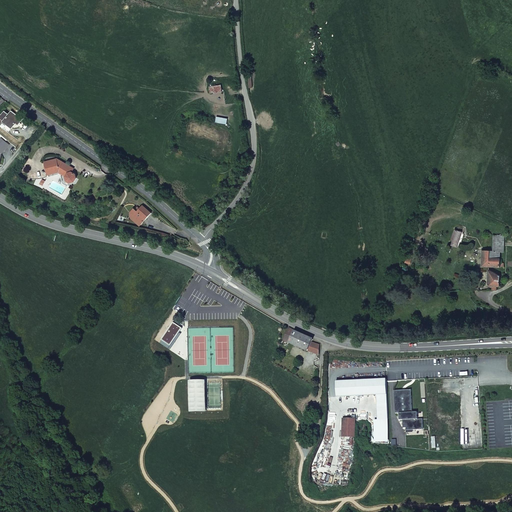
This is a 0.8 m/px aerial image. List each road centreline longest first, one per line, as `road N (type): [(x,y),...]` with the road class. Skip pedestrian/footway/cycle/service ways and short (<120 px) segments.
road 1 (primary): [(208,270),(295,323),(344,341),(389,348),(511,342)]
road 2 (residential): [(236,0),(249,172),(202,240)]
road 3 (unclassified): [(202,240),(0,87)]
road 4 (primary): [(0,197),(65,228),(208,270)]
road 5 (track): [(326,336),(315,436),(282,484)]
